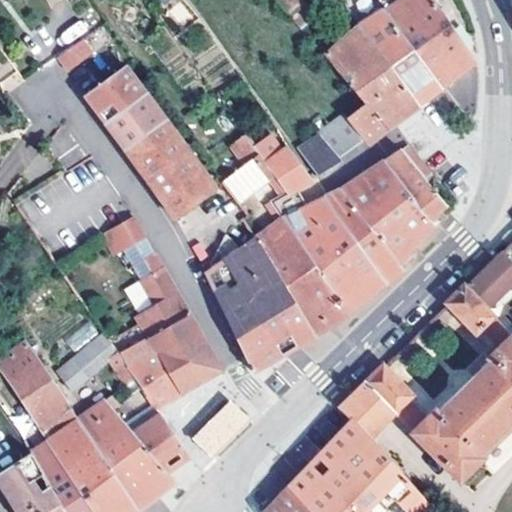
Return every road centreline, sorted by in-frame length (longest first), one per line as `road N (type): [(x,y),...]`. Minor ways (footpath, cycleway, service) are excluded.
road 1 (residential): [(282,421),(232,364),(163,228),(53,82)]
road 2 (tertiary): [(497,164),(490,198),(466,240),(282,421)]
road 3 (tertiary): [(486,0),(499,46),(497,164)]
road 4 (residential): [(497,164),(460,153),(431,117),(398,141)]
